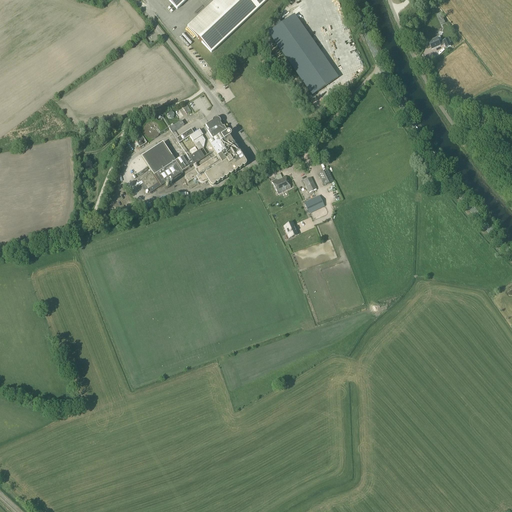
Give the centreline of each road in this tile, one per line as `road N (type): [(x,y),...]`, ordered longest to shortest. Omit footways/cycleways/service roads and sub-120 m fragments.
road 1 (unclassified): [(511,200),(433,97),(389,0)]
road 2 (secondary): [(511,254),(433,158),(380,66)]
road 3 (unclassified): [(266,176),(135,0)]
